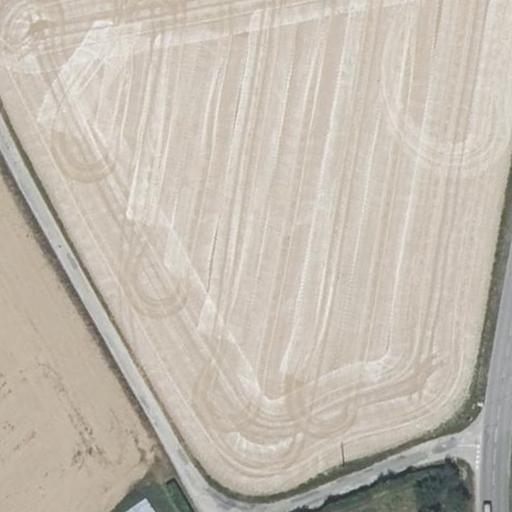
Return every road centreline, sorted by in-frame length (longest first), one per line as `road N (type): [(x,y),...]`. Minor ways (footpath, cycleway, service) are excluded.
road 1 (unclassified): [(215,511),(194,490),(0,136)]
road 2 (unclassified): [(493,439),(283,511)]
